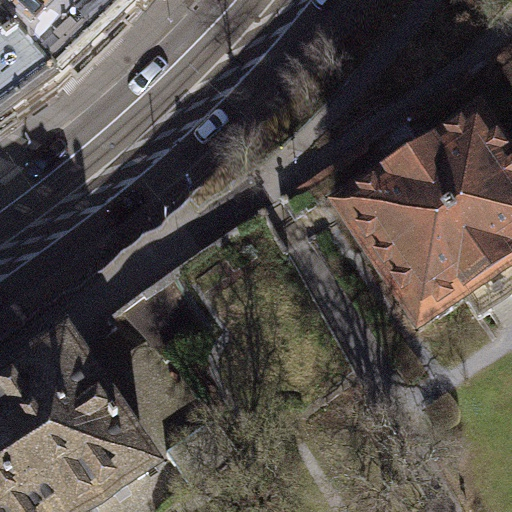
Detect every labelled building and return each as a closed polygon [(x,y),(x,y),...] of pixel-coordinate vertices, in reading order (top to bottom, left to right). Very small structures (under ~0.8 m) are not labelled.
[(0,0),(0,37),(57,96),(135,18),(115,0),(0,0)] [(115,0),(135,18),(148,0),(115,0)] [(0,139),(57,96),(0,37),(0,139)] [(511,263),(511,178),(473,122),(333,217),(412,332),(459,300),(472,319),(511,291),(511,278),(505,268),(511,263)] [(177,279),(124,318),(167,364),(208,329),(177,279)] [(0,511),(96,511),(148,480),(68,351),(0,397),(0,511)] [(238,455),(214,423),(169,456),(191,493),(238,455)]
